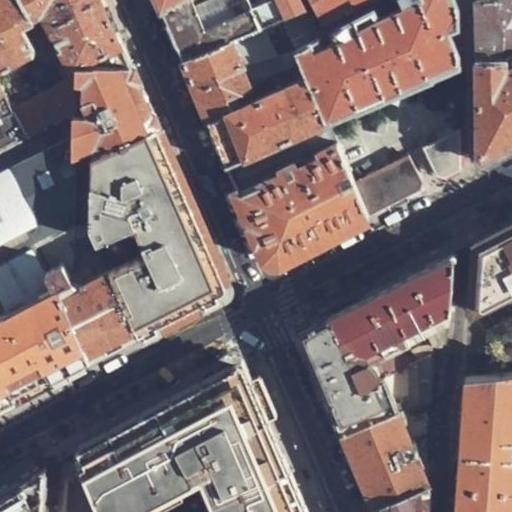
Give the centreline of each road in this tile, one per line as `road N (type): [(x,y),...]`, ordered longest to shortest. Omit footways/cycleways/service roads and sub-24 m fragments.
road 1 (residential): [(133,0),(263,310)]
road 2 (residential): [(0,446),(263,310)]
road 3 (residential): [(263,310),(511,176)]
road 4 (residential): [(263,310),(348,511)]
